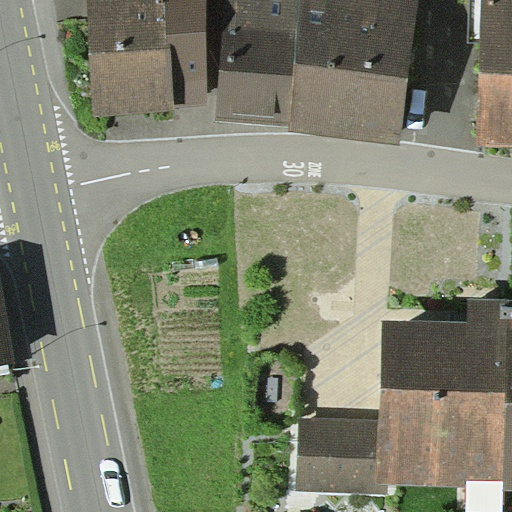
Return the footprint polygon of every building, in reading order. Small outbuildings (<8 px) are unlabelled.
[(87,0),(94,116),(206,107),(210,0),(87,0)] [(226,0),(216,119),(289,125),(296,0),(226,0)] [(288,131),(399,145),(418,0),(296,0),(289,125),(288,131)] [(511,0),(484,0),(479,144),(511,145),(511,0)] [(0,272),(0,365),(15,363),(0,273),(0,272)] [(504,480),(509,298),(468,297),(468,321),(382,320),(379,418),(377,483),(389,483),(466,487),(466,479),(504,480)] [(511,489),(511,297),(509,298),(504,480),(503,490),(511,489)] [(377,483),(379,418),(300,417),(296,491),(389,493),(389,483),(377,483)] [(465,511),(502,511),(503,490),(504,480),(466,479),(466,487),(465,511)]
